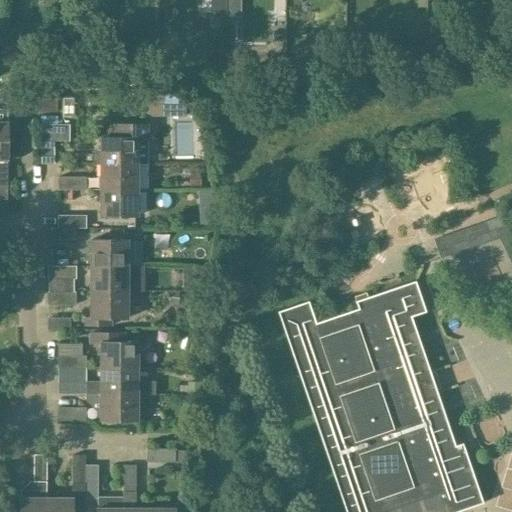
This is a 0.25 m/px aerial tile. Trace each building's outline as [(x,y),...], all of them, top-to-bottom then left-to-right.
[(209,0),(210,18),(226,19),(226,0),(209,0)] [(56,98),(37,98),(37,112),(56,112),(56,98)] [(100,139),(100,150),(92,150),(92,165),(100,165),(137,165),(148,165),(148,123),(102,124),(102,139),(100,139)] [(41,165),(54,164),(54,141),(70,141),(70,125),(41,125),(41,165)] [(100,165),(100,190),(137,190),(137,165),(100,165)] [(86,191),(86,177),(58,177),(58,190),(86,191)] [(137,190),(100,190),(100,216),(137,217),(137,190)] [(213,223),(214,191),(203,191),(202,222),(213,223)] [(76,228),(76,229),(86,229),(86,216),(58,216),(58,228),(76,228)] [(511,240),(505,225),(489,231),(485,222),(433,240),(440,259),(499,238),(511,265),(511,240)] [(58,228),(48,228),(48,241),(76,241),(76,229),(76,228),(58,228)] [(90,240),(90,266),(128,266),(128,240),(90,240)] [(76,279),(76,266),(48,266),(48,279),(76,279)] [(90,266),(90,292),(128,292),(128,266),(90,266)] [(346,511),(456,511),(482,503),(462,444),(454,446),(410,317),(424,313),(414,283),(355,303),(357,309),(315,323),(308,302),(278,312),(346,511)] [(76,305),(76,292),(48,292),(48,305),(76,305)] [(90,292),(90,317),(84,317),(84,327),(113,326),(113,318),(128,318),(128,292),(90,292)] [(137,342),(127,342),(126,332),(89,333),(89,345),(100,345),(100,368),(137,368),(137,342)] [(86,356),(58,357),(58,369),(86,369),(86,356)] [(99,382),(86,382),(58,382),(58,395),(99,395),(99,394),(150,395),(155,395),(155,381),(137,381),(137,368),(100,368),(99,382)] [(99,394),(99,395),(99,420),(137,420),(137,415),(146,415),(150,410),(150,395),(99,394)] [(58,408),(57,421),(86,421),(86,408),(58,408)] [(188,451),(175,451),(176,449),(147,449),(147,462),(175,462),(175,463),(188,463),(188,451)] [(34,455),(33,455),(33,481),(46,481),(46,455),(34,455)] [(85,455),(71,455),(71,484),(85,484),(85,465),(85,455)] [(86,465),(85,465),(85,484),(85,498),(84,511),(122,511),(122,497),(109,496),(109,508),(98,508),(98,496),(98,467),(98,465),(86,465)] [(123,494),(122,494),(122,497),(122,511),(148,511),(148,508),(136,508),(136,465),(123,465),(123,494)] [(47,498),(46,481),(33,481),(30,482),(21,491),(21,498),(19,498),(19,511),(46,511),(46,498),(47,498)] [(46,498),(46,511),(84,511),(85,498),(71,498),(47,498),(46,498)]
